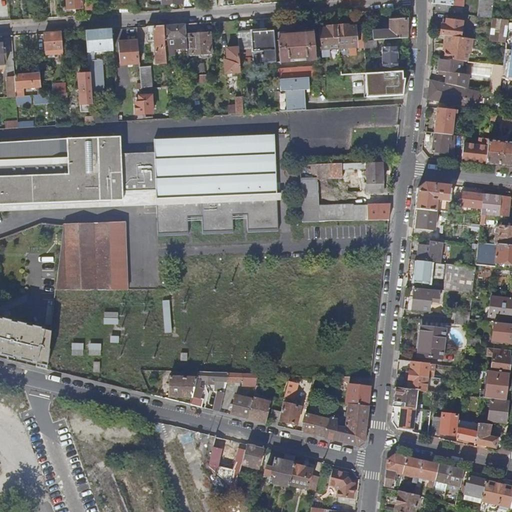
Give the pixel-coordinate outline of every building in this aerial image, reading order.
[(82,9),(81,0),(65,0),(66,11),(82,9)] [(93,10),(92,0),(83,0),(85,11),(93,10)] [(135,7),(134,0),(113,0),(114,9),(135,7)] [(491,18),(493,1),(484,0),(479,0),(478,16),(491,18)] [(450,13),(451,6),(436,4),(435,11),(450,13)] [(508,31),(509,20),(494,18),(491,41),(506,44),(508,31)] [(377,40),(408,38),(408,19),(389,21),(390,30),(373,31),(373,28),(363,29),(363,31),(364,41),(377,40)] [(460,37),(462,22),(446,20),(446,25),(442,25),(441,35),(445,35),(460,37)] [(187,48),(185,24),(162,26),(165,56),(174,55),(174,50),(187,48)] [(364,41),(363,31),(356,32),(355,27),(349,27),(348,25),(338,26),(339,48),(364,46),(364,41)] [(165,56),(162,26),(147,27),(148,33),(153,33),(154,41),(156,63),(165,62),(165,56)] [(339,48),(338,26),(327,27),(328,29),(320,29),(323,56),(340,55),(339,48)] [(113,51),(111,29),(86,31),(90,77),(91,96),(104,95),(102,74),(101,74),(100,61),(93,62),(93,57),(96,53),(113,51)] [(275,50),(274,31),(251,33),(253,52),(275,50)] [(315,59),(313,31),(304,31),(305,35),(287,36),(287,32),(278,33),(280,62),(289,61),(289,59),(307,58),(307,60),(315,59)] [(511,31),(508,31),(506,44),(503,66),(503,69),(506,69),(506,66),(508,66),(510,49),(511,49),(511,31)] [(63,55),(61,33),(44,34),(45,50),(56,50),(56,53),(60,53),(60,56),(63,55)] [(189,35),(190,56),(211,55),(210,34),(189,35)] [(471,54),(472,39),(460,37),(445,35),(444,45),(446,45),(444,59),(460,61),(467,62),(468,54),(471,54)] [(250,62),(248,40),(238,42),(239,48),(240,63),(250,62)] [(377,52),(377,40),(364,41),(364,46),(365,52),(377,52)] [(139,60),(137,41),(118,42),(120,61),(139,60)] [(398,69),(397,47),(383,48),(382,48),(382,69),(382,70),(398,69)] [(240,63),(239,48),(226,49),(227,60),(224,60),(225,74),(241,72),(240,63)] [(459,75),(460,61),(444,59),(441,59),(439,72),(447,73),(447,76),(446,84),(466,89),(467,75),(459,75)] [(40,88),(38,62),(31,62),(32,75),(14,76),(14,77),(15,90),(24,89),(37,88),(40,88)] [(309,77),(316,77),(315,62),(312,62),(313,69),(290,70),(290,74),(277,75),(278,80),(280,79),(309,77)] [(502,77),(503,69),(503,66),(496,65),(495,76),(502,77)] [(152,88),(151,66),(140,67),(141,89),(152,88)] [(366,97),(403,95),(406,71),(364,74),(366,97)] [(500,97),(502,77),(495,76),(492,95),(500,97)] [(15,90),(14,77),(7,78),(8,98),(16,97),(15,90)] [(93,115),(91,96),(90,77),(79,78),(82,116),(93,115)] [(279,91),(280,111),(306,110),(305,90),(310,90),(309,77),(280,79),(281,91),(279,91)] [(482,106),(485,93),(466,89),(446,84),(430,80),(428,99),(456,105),(458,100),(482,106)] [(67,110),(66,94),(59,95),(53,95),(54,104),(55,111),(67,110)] [(54,104),(53,95),(41,96),(37,96),(33,96),(34,105),(54,104)] [(26,104),(25,96),(24,96),(16,97),(16,104),(26,104)] [(137,103),(137,115),(153,114),(152,96),(140,96),(140,102),(137,103)] [(244,114),(243,105),(229,106),(229,115),(244,114)] [(229,115),(229,106),(219,107),(219,115),(229,115)] [(453,130),(455,110),(437,108),(434,133),(449,134),(458,135),(458,131),(453,130)] [(503,122),(504,117),(492,114),(492,119),(503,122)] [(511,127),(511,118),(504,117),(503,122),(503,125),(511,127)] [(448,146),(449,134),(434,133),(432,153),(453,155),(453,149),(452,147),(448,146)] [(0,204),(122,200),(122,192),(156,190),(157,205),(158,233),(189,232),(188,214),(202,214),(203,232),(234,231),(233,212),(247,212),(248,230),(279,229),(275,135),(154,140),(155,158),(144,159),(143,153),(121,154),(120,137),(0,144),(0,204)] [(486,164),(489,140),(489,138),(483,138),(482,145),(467,144),(465,162),(486,164)] [(511,166),(511,142),(502,141),(502,138),(499,138),(499,141),(489,140),(486,164),(511,166)] [(383,193),(382,162),(347,164),(347,169),(363,169),(363,166),(367,166),(368,184),(367,184),(367,194),(383,193)] [(342,178),(342,164),(316,165),(316,179),(342,178)] [(316,179),(316,165),(299,166),(300,180),(316,179)] [(318,208),(316,179),(300,180),(303,222),(389,220),(391,206),(318,208)] [(450,204),(452,185),(425,182),(418,189),(415,209),(420,209),(436,211),(437,201),(447,202),(446,204),(450,204)] [(122,200),(123,206),(157,205),(156,190),(122,192),(122,200)] [(483,209),(485,194),(463,192),(462,206),(483,209)] [(500,215),(502,196),(485,194),(483,209),(482,213),(500,215)] [(509,216),(511,197),(502,196),(500,215),(509,216)] [(436,221),(437,211),(436,211),(420,209),(418,229),(435,231),(435,225),(438,225),(438,221),(436,221)] [(128,290),(125,222),(64,225),(64,227),(62,241),(60,259),(56,290),(128,290)] [(511,246),(511,227),(500,226),(500,227),(497,227),(495,244),(498,244),(511,246)] [(420,245),(418,260),(441,262),(443,243),(430,242),(429,246),(420,245)] [(511,264),(511,246),(498,244),(495,244),(479,242),(479,244),(476,264),(510,268),(510,264),(511,264)] [(430,280),(431,262),(419,261),(417,279),(430,280)] [(444,279),(446,264),(436,263),(435,278),(444,279)] [(473,293),(475,267),(447,264),(444,290),(473,293)] [(439,302),(440,292),(434,291),(433,292),(416,290),(415,289),(412,309),(430,311),(432,301),(439,302)] [(511,298),(491,297),(490,316),(511,318),(511,298)] [(470,320),(471,313),(457,311),(456,324),(470,326),(470,320)] [(47,370),(51,333),(35,329),(0,320),(0,358),(27,365),(42,369),(47,370)] [(444,323),(423,321),(422,327),(443,330),(444,323)] [(511,325),(495,323),(493,342),(495,343),(495,345),(505,346),(505,343),(511,344),(511,325)] [(422,327),(419,357),(443,359),(446,330),(443,330),(422,327)] [(480,347),(481,341),(468,339),(467,346),(471,346),(480,347)] [(73,353),(84,354),(84,342),(73,342),(73,353)] [(510,373),(511,356),(511,350),(488,348),(488,356),(494,357),(493,371),(504,372),(510,373)] [(429,378),(430,364),(411,362),(410,376),(429,378)] [(228,382),(230,373),(199,372),(197,378),(193,398),(191,405),(203,408),(204,400),(201,399),(203,389),(202,389),(203,386),(200,386),(201,381),(209,381),(209,384),(214,384),(216,384),(216,381),(228,382)] [(511,396),(511,372),(510,373),(504,372),(503,380),(493,379),(491,394),(511,396)] [(258,386),(261,374),(230,373),(228,382),(243,382),(243,386),(258,386)] [(193,398),(197,378),(175,377),(176,375),(172,374),(172,377),(170,377),(170,397),(193,398)] [(427,391),(429,378),(410,376),(409,389),(427,391)] [(225,393),(228,382),(216,381),(216,384),(214,384),(213,387),(215,388),(215,392),(218,392),(225,393)] [(298,425),(302,407),(296,406),(298,400),(295,399),(298,384),(289,382),(282,412),(280,421),(298,425)] [(369,407),(371,387),(350,385),(348,404),(351,405),(369,407)] [(266,423),(271,402),(259,399),(259,396),(261,387),(258,386),(255,399),(250,419),(266,423)] [(414,426),(418,398),(426,399),(427,391),(409,389),(396,388),(394,402),(400,403),(406,404),(404,425),(414,426)] [(221,412),(225,393),(218,392),(214,410),(221,412)] [(447,405),(448,394),(441,393),(440,404),(447,405)] [(250,419),(255,399),(237,395),(232,415),(250,419)] [(509,401),(492,400),(489,421),(507,423),(509,401)] [(365,441),(369,407),(351,405),(348,428),(338,427),(338,422),(342,422),(342,420),(331,419),(326,437),(359,445),(365,441)] [(280,421),(282,412),(275,410),(272,425),(279,426),(280,421)] [(326,437),(331,419),(307,414),(305,423),(308,424),(306,433),(326,437)] [(457,435),(459,421),(460,416),(443,414),(443,419),(434,418),(433,433),(457,435)] [(479,425),(459,421),(457,435),(457,439),(477,443),(478,432),(479,425)] [(496,448),(499,432),(490,431),(492,424),(479,423),(479,425),(478,432),(477,443),(496,448)] [(217,464),(223,440),(214,438),(208,467),(234,492),(240,466),(245,445),(240,444),(232,474),(222,471),(222,469),(216,468),(217,464)] [(240,466),(257,470),(262,449),(245,445),(240,466)] [(263,463),(269,465),(272,452),(266,450),(263,463)] [(403,474),(407,457),(401,455),(396,454),(388,460),(386,476),(385,485),(395,487),(396,480),(398,480),(399,475),(396,475),(397,472),(403,474)] [(268,482),(287,487),(287,486),(292,464),(294,457),(284,455),(283,462),(273,460),(271,469),(264,467),(262,475),(269,477),(268,482)] [(419,478),(423,460),(407,457),(403,474),(402,481),(405,481),(407,475),(419,478)] [(436,481),(440,464),(423,460),(419,478),(415,495),(419,496),(422,486),(423,479),(432,481),(430,488),(434,489),(436,481)] [(305,490),(309,476),(310,471),(302,469),(303,467),(292,464),(287,486),(305,490)] [(452,467),(440,464),(436,481),(434,489),(447,492),(448,484),(452,467)] [(461,487),(465,470),(452,467),(448,484),(461,487)] [(347,475),(331,471),(327,487),(325,494),(327,498),(335,498),(351,500),(353,484),(349,484),(346,478),(347,475)] [(309,476),(305,490),(314,492),(318,478),(309,476)] [(488,481),(470,477),(466,494),(467,494),(465,500),(483,504),(484,498),(488,481)] [(430,488),(432,481),(423,479),(422,486),(430,488)] [(504,485),(488,481),(484,498),(483,504),(481,511),(480,511),(486,511),(488,502),(492,503),(492,505),(492,507),(497,508),(498,507),(510,509),(511,509),(511,507),(511,503),(511,480),(505,479),(504,485)] [(395,511),(415,511),(419,496),(415,495),(400,492),(395,511)] [(252,508),(254,501),(242,499),(252,508)]
